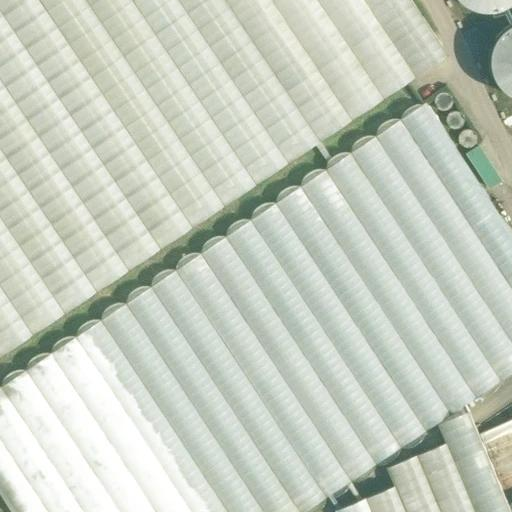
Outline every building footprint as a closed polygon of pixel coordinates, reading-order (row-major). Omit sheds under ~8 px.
[(0,0),(0,356),(448,55),(411,0),(0,0)] [(474,9),(485,12),(496,11),(507,7),(511,2),(511,0),(460,0),(464,4),(474,9)] [(492,66),(496,78),(503,88),(511,94),(511,26),(506,30),(497,40),(493,53),(492,66)] [(0,388),(0,492),(13,511),(299,511),(511,370),(511,235),(426,105),(0,388)] [(489,188),(503,178),(480,143),(466,152),(489,188)] [(336,510),(336,511),(510,511),(469,412),(439,425),(446,442),(387,467),(395,485),(336,510)]
